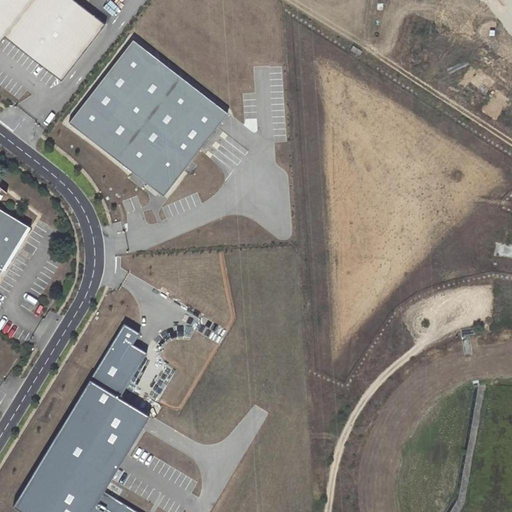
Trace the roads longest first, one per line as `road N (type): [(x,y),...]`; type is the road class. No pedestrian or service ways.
road 1 (unclassified): [(0,121),(46,156),(79,196),(95,239),(90,279),(0,437)]
road 2 (track): [(511,142),(369,44),(339,77)]
